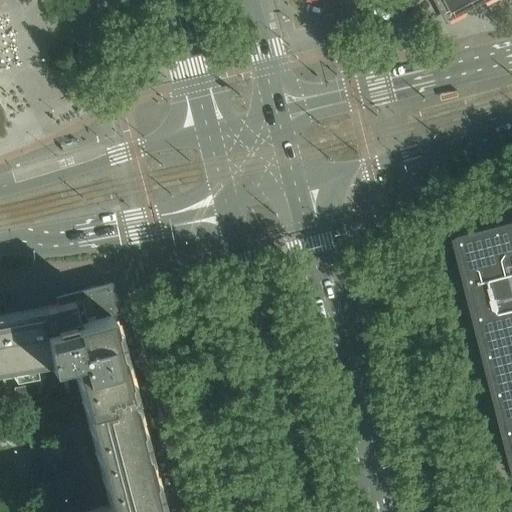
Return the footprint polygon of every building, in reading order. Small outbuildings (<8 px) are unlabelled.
[(511,219),(500,223),(459,233),(511,443),(511,219)] [(114,341),(116,341),(110,315),(119,312),(111,282),(55,297),(57,303),(39,308),(40,314),(49,363),(50,367),(72,362),(109,505),(81,511),(160,511),(146,455),(144,454),(138,432),(139,429),(118,347),(116,348),(114,341)] [(40,314),(0,320),(0,371),(49,363),(40,314)] [(38,384),(26,386),(27,395),(39,393),(38,384)] [(14,388),(15,397),(27,395),(26,386),(14,388)]
